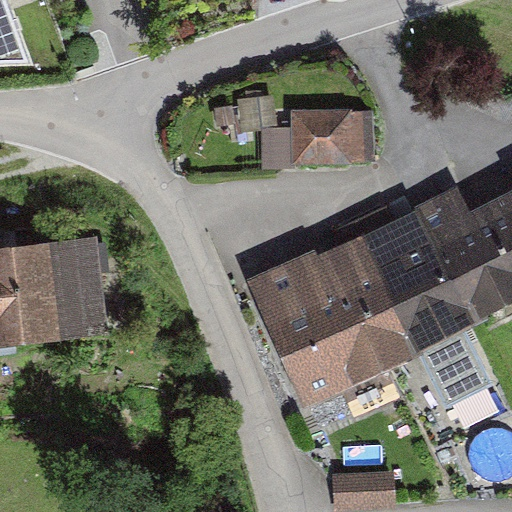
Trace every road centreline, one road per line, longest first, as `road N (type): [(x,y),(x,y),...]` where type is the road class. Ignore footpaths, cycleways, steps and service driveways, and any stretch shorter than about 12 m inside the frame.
road 1 (residential): [(93,128),(155,184),(232,366),(279,511)]
road 2 (residential): [(413,0),(139,95),(93,128)]
